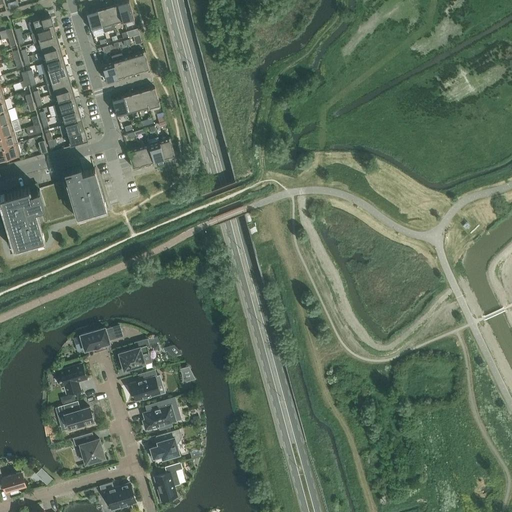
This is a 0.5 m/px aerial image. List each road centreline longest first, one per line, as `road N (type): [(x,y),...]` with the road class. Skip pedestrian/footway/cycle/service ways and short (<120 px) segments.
road 1 (primary): [(168,0),(306,511)]
road 2 (primary): [(318,511),(181,0)]
road 3 (residential): [(109,142),(71,0)]
road 4 (residential): [(0,508),(138,468)]
